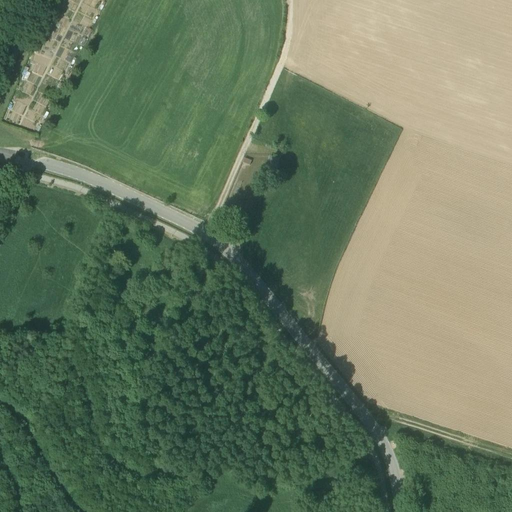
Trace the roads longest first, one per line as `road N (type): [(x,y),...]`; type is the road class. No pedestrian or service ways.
road 1 (tertiary): [(400,511),(378,433),(226,249),(117,189),(0,154)]
road 2 (track): [(203,231),(277,62),(287,0)]
